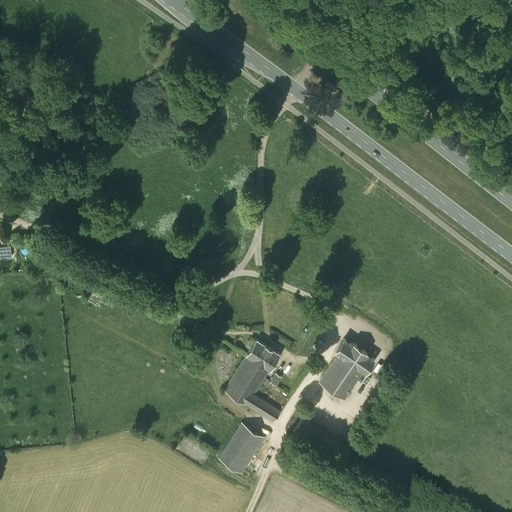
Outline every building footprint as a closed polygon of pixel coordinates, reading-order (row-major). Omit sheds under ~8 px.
[(0,257),(11,257),(10,246),(0,246),(0,257)] [(193,332),(205,336),(209,327),(197,323),(193,332)] [(338,353),(319,380),(344,397),(363,370),(365,372),(374,359),(366,353),(367,352),(353,342),(351,344),(344,338),(335,351),(338,353)] [(279,353),(256,339),(246,355),(269,369),(279,353)] [(254,394),(269,369),(246,355),(224,389),(274,421),(280,410),(254,394)] [(276,373),(271,380),(270,381),(276,385),(282,377),(276,373)] [(350,446),(302,416),(292,431),(341,461),(350,446)] [(362,425),(366,420),(361,416),(357,422),(362,425)] [(242,471),(252,455),(264,437),(241,423),(219,457),(242,471)]
